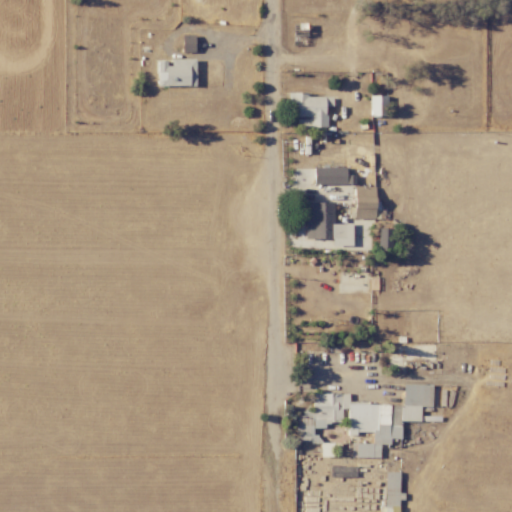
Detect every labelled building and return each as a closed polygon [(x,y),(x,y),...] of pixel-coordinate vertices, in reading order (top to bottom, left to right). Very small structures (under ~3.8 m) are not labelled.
[(181,52),(194,52),(193,35),(181,35),(181,52)] [(194,59),(167,60),(167,61),(155,61),(156,87),(195,86),(194,59)] [(325,127),(325,106),(332,106),(332,97),(306,97),(306,93),(287,93),(287,117),(296,117),(296,127),(325,127)] [(369,96),(369,117),(386,116),(385,96),(369,96)] [(313,184),(353,184),(354,176),(345,175),(345,168),(313,167),(313,184)] [(353,219),(373,219),(374,187),(354,187),(353,219)] [(351,223),(332,224),(332,202),(304,203),(305,239),(330,239),(330,246),(351,246),(351,223)] [(390,251),(391,228),(377,228),(377,251),(390,251)] [(401,406),(348,404),(348,394),(312,393),(311,413),(296,413),(296,441),(314,441),(315,428),(326,428),(327,421),(340,422),(341,409),(347,409),(346,433),(371,434),(371,444),(351,443),(351,457),(378,458),(379,444),(389,444),(389,439),(399,439),(400,421),(419,421),(419,406),(430,407),(431,385),(402,384),(401,406)]
